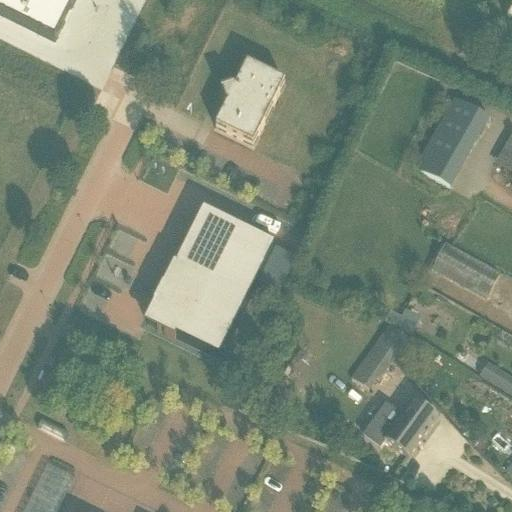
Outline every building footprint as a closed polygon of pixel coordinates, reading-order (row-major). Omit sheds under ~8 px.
[(77,0),(0,0),(0,18),(55,46),(77,0)] [(220,93),(221,95),(222,95),(225,106),(227,107),(215,130),(253,149),(284,86),(247,67),(236,88),(220,93)] [(412,170),(446,191),(488,122),(454,101),(412,170)] [(278,246),(205,209),(177,264),(176,264),(165,285),(164,285),(155,303),(156,304),(146,324),(177,339),(178,338),(222,360),(278,246)] [(434,267),(489,297),(500,276),(445,246),(434,267)] [(384,323),(395,330),(396,329),(395,329),(401,318),(391,312),(384,323)] [(406,335),(416,318),(405,312),(401,318),(395,329),(396,329),(406,335)] [(394,362),(409,341),(389,328),(374,348),(394,362)] [(379,382),(394,362),(374,348),(359,369),(379,382)] [(435,361),(422,380),(440,392),(453,373),(435,361)] [(508,379),(489,366),(480,380),(499,392),(508,379)] [(408,461),(438,421),(412,403),(401,418),(387,408),(363,439),(379,452),(385,444),(408,461)]
